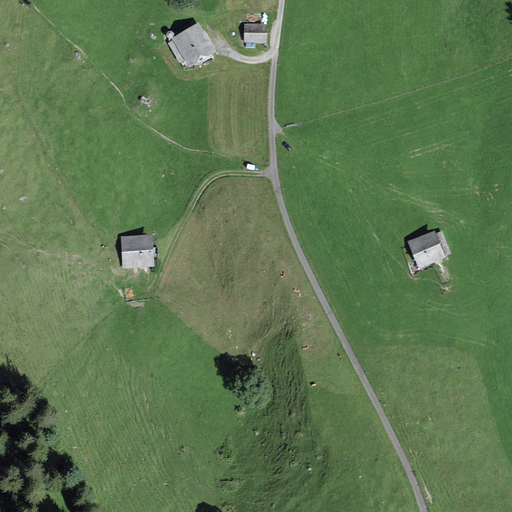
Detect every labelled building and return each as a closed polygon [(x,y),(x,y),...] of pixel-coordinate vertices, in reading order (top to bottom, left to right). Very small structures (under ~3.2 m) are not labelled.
[(198,24),(173,40),(191,68),(216,52),(198,24)] [(244,25),(244,43),(265,43),(266,25),(244,25)] [(437,233),(446,255),(451,253),(442,231),(437,233)] [(408,242),(418,268),(444,258),(434,232),(408,242)] [(121,238),(123,269),(152,267),(151,236),(121,238)]
